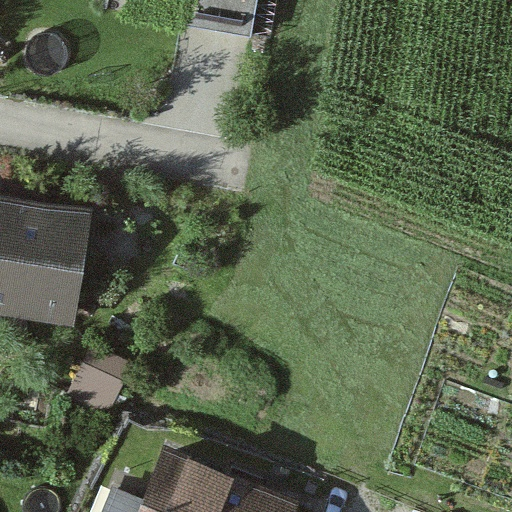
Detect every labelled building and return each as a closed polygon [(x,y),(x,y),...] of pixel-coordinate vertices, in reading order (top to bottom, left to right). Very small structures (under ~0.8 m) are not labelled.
[(188,0),(185,23),(251,35),(257,0),(188,0)] [(0,317),(71,329),(89,218),(0,203),(0,317)] [(69,391),(107,413),(133,368),(95,346),(69,391)] [(276,511),(281,501),(161,451),(136,511),(276,511)] [(104,509),(112,511),(129,511),(145,461),(120,454),(104,509)]
